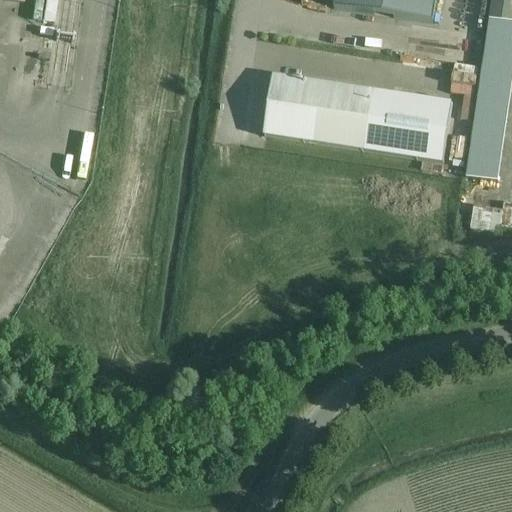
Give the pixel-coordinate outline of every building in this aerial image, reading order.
[(45,0),(43,24),(54,25),(57,0),(45,0)] [(335,0),(334,10),(434,25),(437,0),(335,0)] [(503,47),(511,47),(511,33),(504,33),(503,47)] [(470,77),(468,103),(491,105),(493,79),(470,77)] [(374,93),(274,78),(265,138),(364,154),(374,93)] [(511,86),(498,85),(495,105),(511,107),(511,86)] [(374,93),(364,154),(443,166),(452,105),(374,93)] [(482,169),(486,107),(458,105),(454,167),(482,169)]
